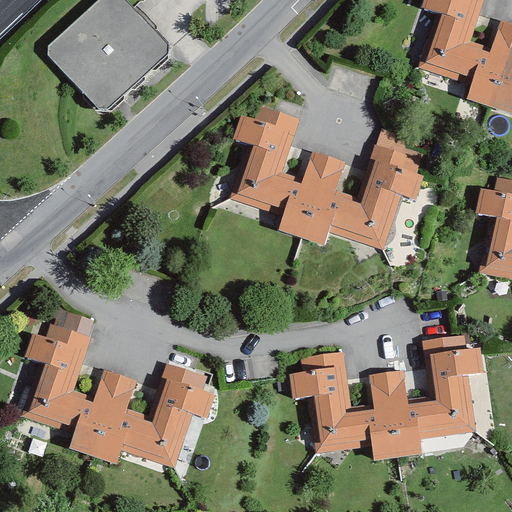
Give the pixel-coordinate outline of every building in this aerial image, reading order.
[(102,109),(115,110),(179,56),(179,45),(134,0),(108,0),(56,46),(55,56),(102,109)] [(446,16),(428,72),(478,88),(473,103),(511,115),(511,21),(507,20),(497,49),(476,42),(490,0),(433,0),(430,10),(446,16)] [(299,124),(263,111),(258,125),(245,121),(238,141),(258,147),(240,202),(267,211),(270,204),(295,212),(289,229),(325,241),(330,228),(386,247),(405,191),(413,194),(419,178),(400,171),(406,155),(385,148),(364,211),(334,201),(346,167),(314,157),(305,182),(282,175),(299,124)] [(485,189),(480,216),(502,220),(492,277),(511,280),(511,178),(494,175),(492,190),(485,189)] [(28,358),(51,365),(32,419),(79,435),(75,447),(125,463),(128,451),(179,468),(198,412),(219,419),(224,404),(206,398),(212,380),(176,368),(158,421),(132,412),(142,383),(110,372),(101,400),(77,392),(98,329),(63,318),(56,341),(36,334),(28,358)] [(295,374),(298,397),(322,394),(329,451),(383,444),(384,456),(424,451),(423,439),(477,431),(469,373),(489,370),(486,354),(465,357),(463,339),(432,343),(440,404),(411,408),(407,373),(376,377),(381,411),(352,414),(344,353),(315,357),(316,371),(295,374)]
